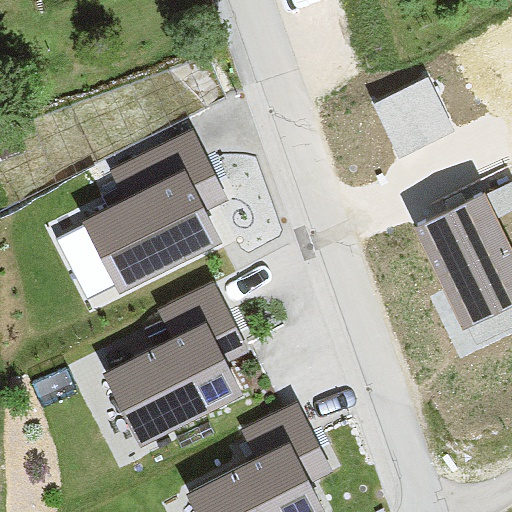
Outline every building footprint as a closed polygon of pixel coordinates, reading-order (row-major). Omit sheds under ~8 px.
[(430,76),(373,103),(399,158),(456,131),(430,76)] [(125,201),(82,223),(119,295),(222,243),(206,212),(229,201),(193,129),(110,171),(125,201)] [(511,251),(484,192),(411,226),(461,332),(511,307),(511,251)] [(172,339),(102,375),(140,449),(244,396),(227,363),(250,352),(214,281),(158,310),(172,339)] [(256,458),(184,495),(192,511),(324,511),(310,484),(333,472),(297,404),(243,432),(256,458)]
